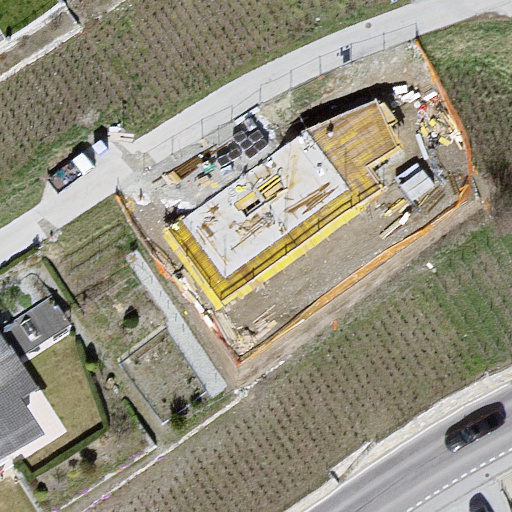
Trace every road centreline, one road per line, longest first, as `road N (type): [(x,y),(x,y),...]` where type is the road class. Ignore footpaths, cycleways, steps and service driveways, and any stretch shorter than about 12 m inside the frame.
road 1 (residential): [(490,0),(330,48),(0,246)]
road 2 (secondary): [(511,413),(349,511)]
